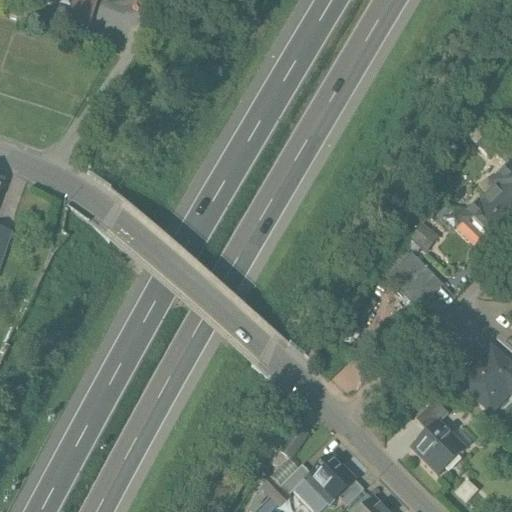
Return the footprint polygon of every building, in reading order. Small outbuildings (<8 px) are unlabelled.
[(511,156),(505,149),(495,159),(507,170),(508,170),(511,174),(511,156)] [(497,190),(478,208),(477,207),(461,222),(490,250),(505,235),(504,233),(508,229),(508,226),(511,221),(511,174),(508,170),(507,170),(492,185),(497,190)] [(411,258),(386,283),(417,314),(442,289),(411,258)] [(511,373),(487,352),(457,387),(487,413),(505,393),(511,399),(511,373)] [(463,454),(437,428),(412,454),(438,480),(463,454)] [(309,481),(303,487),(327,511),(328,511),(354,487),(329,461),(309,481)] [(278,496),(269,505),(275,511),(281,511),(287,506),(286,504),(303,487),(309,481),(301,473),(278,496)] [(465,505),(476,491),(465,481),(453,495),(465,505)] [(278,496),(268,486),(259,495),(269,505),(278,496)]
